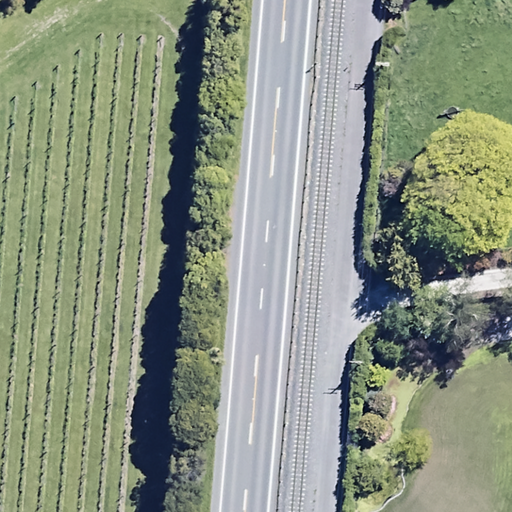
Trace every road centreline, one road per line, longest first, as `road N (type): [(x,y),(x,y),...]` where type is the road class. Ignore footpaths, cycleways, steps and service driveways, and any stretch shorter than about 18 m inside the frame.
road 1 (trunk): [(246,511),(290,0)]
road 2 (unclassified): [(377,0),(335,511)]
